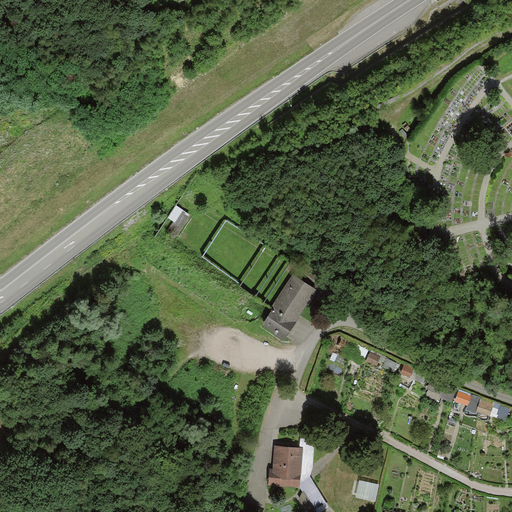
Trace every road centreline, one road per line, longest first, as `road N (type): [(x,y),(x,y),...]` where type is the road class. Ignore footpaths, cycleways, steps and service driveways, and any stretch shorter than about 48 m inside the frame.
road 1 (trunk): [(0,298),(281,88),(420,0)]
road 2 (track): [(174,372),(114,422),(91,453),(80,511)]
